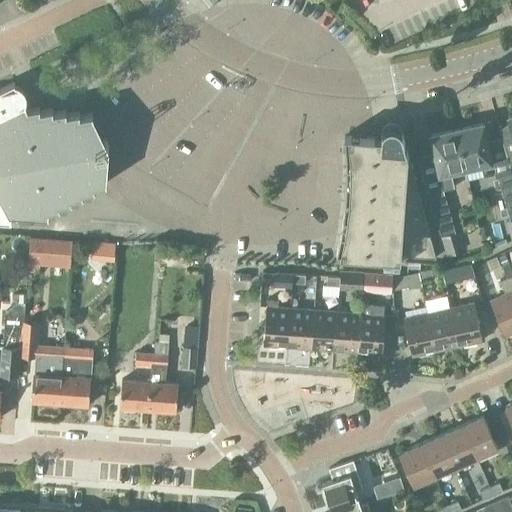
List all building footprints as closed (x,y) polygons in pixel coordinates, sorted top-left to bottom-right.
[(84,196),(83,195),(82,193),(96,190),(95,188),(94,189),(94,186),(107,184),(107,182),(105,182),(101,175),(102,158),(98,139),(90,124),(91,116),(93,115),(93,114),(80,116),(79,114),(80,114),(80,112),(66,115),(66,112),(67,112),(66,111),(53,113),(53,111),(53,109),(40,112),(39,110),(40,110),(40,108),(27,110),(26,106),(26,104),(19,108),(9,87),(16,84),(15,83),(0,89),(0,220),(12,221),(12,220),(11,220),(11,216),(49,218),(49,216),(48,216),(48,212),(60,209),(60,208),(59,208),(59,206),(72,203),(72,201),(71,201),(70,199),(84,196)] [(511,115),(509,117),(511,126),(511,129),(501,134),(511,170),(511,169),(511,115)] [(436,258),(403,133),(402,130),(400,128),(399,127),(396,125),(394,125),(392,124),(389,125),(387,126),(385,127),(383,129),(382,131),(381,139),(345,136),(345,142),(346,153),(347,163),(347,172),(346,181),(346,193),(345,199),(344,207),(343,216),(342,225),(340,234),(339,242),(336,251),(436,258)] [(483,124),(457,130),(466,169),(482,165),(484,177),(495,175),(492,163),(483,124)] [(466,169),(457,130),(431,136),(444,191),(454,188),(451,173),(466,169)] [(511,220),(511,219),(511,173),(498,178),(511,220)] [(441,237),(456,233),(444,194),(430,199),(441,237)] [(73,241),(31,238),(29,262),(71,265),(73,241)] [(107,244),(106,259),(115,259),(116,244),(107,244)] [(499,257),(503,267),(509,264),(505,255),(499,257)] [(488,261),(492,270),(501,266),(497,257),(488,261)] [(474,277),(472,267),(472,264),(443,270),(446,283),(474,277)] [(511,269),(509,264),(502,267),(507,279),(511,288),(511,269)] [(340,278),(339,287),(339,289),(363,290),(364,272),(341,270),(340,278)] [(419,272),(421,281),(434,278),(432,270),(419,272)] [(391,293),(393,274),(365,271),(363,291),(391,293)] [(395,278),(397,289),(408,287),(408,288),(422,286),(421,281),(419,272),(395,278)] [(277,273),(276,286),(292,288),(293,283),(293,275),(277,273)] [(293,275),(293,283),(305,284),(306,275),(293,275)] [(339,287),(340,278),(327,277),(327,286),(339,287)] [(506,336),(511,333),(511,288),(507,279),(500,282),(506,294),(490,301),(506,336)] [(267,299),(267,307),(264,345),(288,347),(291,308),(278,307),(279,300),(267,299)] [(475,303),(451,308),(459,346),(483,341),(475,303)] [(362,304),(361,313),(359,352),(383,354),(386,315),(383,315),(384,306),(362,304)] [(314,310),(291,308),(288,347),(311,349),(314,310)] [(451,308),(428,313),(436,351),(459,346),(451,308)] [(314,310),(311,349),(335,351),(338,312),(314,310)] [(361,313),(338,312),(335,351),(359,352),(361,313)] [(436,351),(428,313),(404,318),(412,356),(436,351)] [(2,346),(0,370),(0,375),(20,377),(22,348),(23,325),(4,325),(4,346),(2,346)] [(152,354),(151,365),(168,366),(170,342),(156,341),(155,354),(152,354)] [(49,357),(65,358),(65,347),(37,345),(36,356),(49,357)] [(65,347),(65,358),(80,359),(81,348),(65,347)] [(182,368),(195,369),(197,348),(184,347),(182,368)] [(151,365),(152,354),(135,352),(134,364),(151,365)] [(49,357),(36,356),(33,402),(61,404),(65,358),(49,357)] [(65,358),(61,404),(89,406),(91,378),(79,377),(80,359),(65,358)] [(151,365),(150,382),(148,410),(176,412),(178,384),(167,383),(168,366),(151,365)] [(148,410),(150,382),(122,380),(120,408),(148,410)] [(484,417),(462,426),(476,458),(498,449),(484,417)] [(462,426),(441,435),(456,468),(476,458),(462,426)] [(456,468),(441,435),(421,445),(435,477),(456,468)] [(435,477),(421,445),(399,454),(413,486),(435,477)] [(331,511),(343,511),(361,506),(357,493),(363,491),(353,461),(329,469),(333,481),(323,484),(331,511)] [(392,494),(404,490),(400,479),(389,483),(392,494)] [(490,487),(493,495),(503,491),(499,483),(490,487)] [(493,495),(490,487),(480,492),(484,500),(493,495)] [(497,502),(501,511),(511,511),(511,505),(508,497),(497,502)] [(458,501),(448,506),(450,511),(455,511),(461,509),(458,501)] [(501,511),(497,502),(485,507),(487,511),(501,511)]
